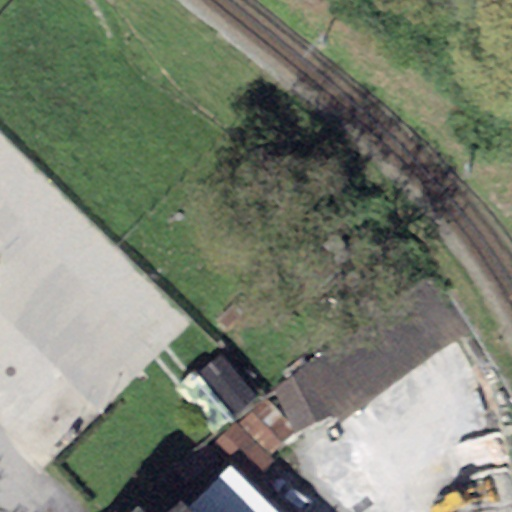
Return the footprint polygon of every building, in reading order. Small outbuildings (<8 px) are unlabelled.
[(342,424),(473,333),(432,277),(304,371),(335,415),(342,424)] [(255,395),(225,359),(199,380),(229,416),(255,395)] [(297,432),(335,415),(304,371),(275,392),(297,432)] [(270,453),(297,432),(275,392),(238,422),(270,453)] [(254,480),(276,459),(270,453),(238,422),(217,443),(254,480)] [(195,511),(278,511),(233,467),(191,508),(195,511)] [(137,511),(195,511),(191,508),(184,501),(173,511),(148,511),(143,506),(137,511)]
